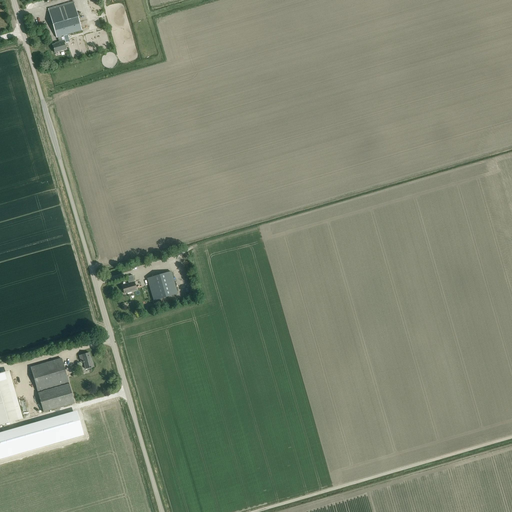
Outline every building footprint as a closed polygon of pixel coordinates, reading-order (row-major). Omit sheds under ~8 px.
[(144,0),(148,16),(153,14),(150,0),(144,0)] [(58,37),(59,42),(62,41),(61,36),(66,35),(82,30),(74,3),(49,11),(56,37),(58,37)] [(59,43),(52,45),(55,53),(66,49),(63,41),(62,41),(59,42),(59,43)] [(154,300),(177,294),(171,272),(147,278),(154,300)] [(124,293),(136,290),(134,282),(122,286),(124,293)] [(79,355),(81,360),(81,363),(84,362),(86,369),(90,368),(91,368),(91,367),(94,367),(93,362),(92,363),(89,352),(79,355)] [(61,358),(31,367),(38,392),(68,383),(61,358)] [(0,424),(18,419),(4,373),(0,374),(0,424)] [(68,383),(38,392),(43,412),(74,403),(68,383)] [(21,427),(23,431),(0,437),(0,458),(83,435),(78,416),(41,426),(40,421),(21,427)]
